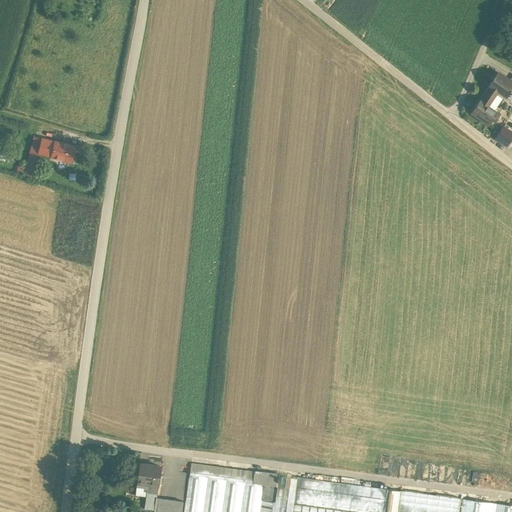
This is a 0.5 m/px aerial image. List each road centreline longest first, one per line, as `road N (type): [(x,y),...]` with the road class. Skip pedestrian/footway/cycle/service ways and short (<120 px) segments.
road 1 (tertiary): [(141,9),(62,511)]
road 2 (residential): [(300,0),(511,166)]
